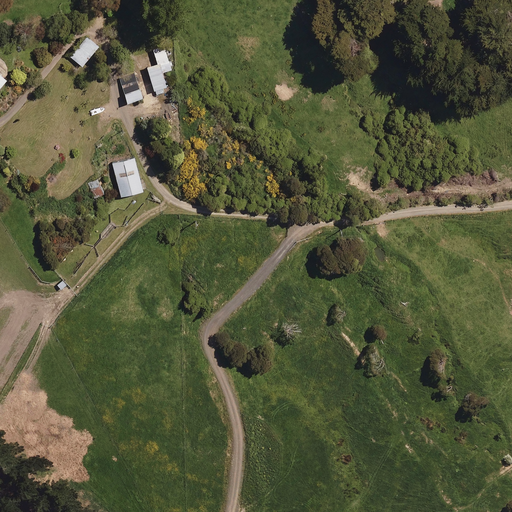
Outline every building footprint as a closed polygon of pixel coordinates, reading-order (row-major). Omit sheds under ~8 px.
[(99,44),(86,35),(70,57),(83,66),(99,44)] [(171,68),(164,44),(153,48),(157,62),(147,66),(156,94),(164,91),(162,87),(167,85),(162,70),(171,68)] [(142,97),(134,73),(120,77),(122,84),(127,102),(142,97)] [(143,188),(134,156),(112,162),(121,194),(143,188)] [(104,192),(97,179),(90,183),(97,196),(104,192)]
